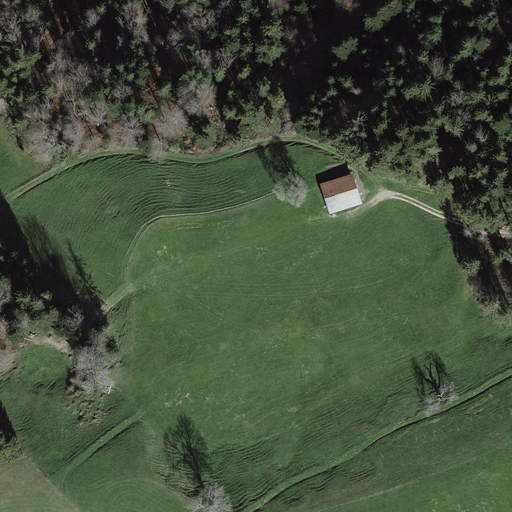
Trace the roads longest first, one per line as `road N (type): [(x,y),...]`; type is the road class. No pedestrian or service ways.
road 1 (track): [(388,194),(351,159),(281,139),(202,159),(107,152),(62,167),(5,202)]
road 2 (track): [(376,202),(388,194),(488,234),(511,234)]
